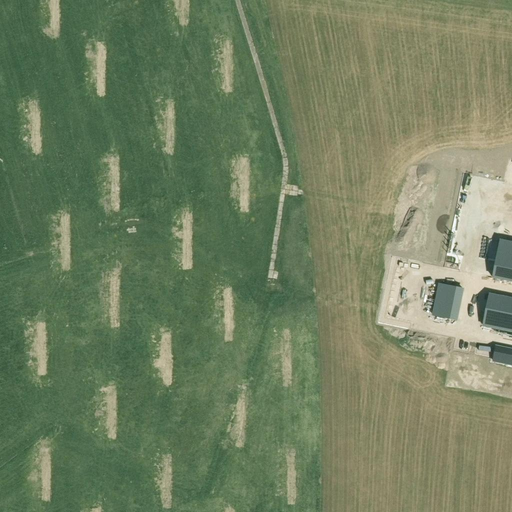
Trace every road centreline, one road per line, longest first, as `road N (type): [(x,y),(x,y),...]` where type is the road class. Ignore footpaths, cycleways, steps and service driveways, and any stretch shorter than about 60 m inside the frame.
road 1 (track): [(236,0),(282,155),(265,293)]
road 2 (track): [(495,227),(279,186)]
